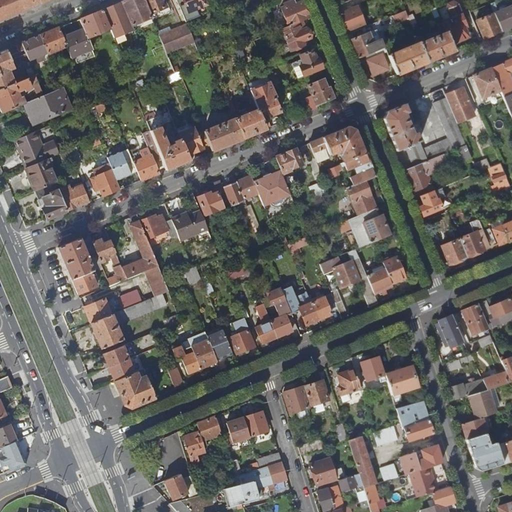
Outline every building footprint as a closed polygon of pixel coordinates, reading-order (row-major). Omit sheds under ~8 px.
[(0,0),(0,21),(51,0),(0,0)] [(129,0),(123,3),(133,27),(152,19),(150,15),(144,0),(129,0)] [(144,0),(150,15),(166,8),(166,7),(163,0),(144,0)] [(176,0),(186,24),(200,18),(197,10),(207,6),(204,0),(176,0)] [(211,5),(213,10),(223,6),(221,1),(211,5)] [(285,8),(281,10),(289,27),(303,21),(309,19),(302,2),(296,5),(294,2),(285,6),(285,8)] [(123,3),(103,11),(111,30),(114,39),(126,35),(128,34),(134,31),(133,27),(123,3)] [(449,6),(448,11),(452,20),(455,19),(453,14),(460,11),(462,16),(463,16),(459,7),(454,4),(449,6)] [(511,6),(495,14),(502,32),(511,28),(511,6)] [(340,15),(347,33),(365,25),(357,8),(340,15)] [(435,15),(434,16),(437,24),(442,22),(437,8),(432,10),(435,15)] [(80,21),(84,30),(88,40),(111,30),(103,11),(80,21)] [(443,24),(447,33),(452,45),(469,38),(465,28),(466,25),(463,16),(462,16),(460,11),(453,14),(455,19),(452,20),(443,24)] [(477,22),(484,40),(502,32),(495,14),(477,22)] [(282,30),(291,52),(304,46),(302,42),(311,39),(308,29),(306,30),(303,21),(289,27),(282,30)] [(351,41),(358,59),(384,49),(381,41),(373,44),(369,34),(384,28),(382,21),(359,31),(362,37),(351,41)] [(170,28),(158,33),(164,47),(167,55),(195,44),(188,26),(172,33),(170,28)] [(41,37),(48,54),(48,56),(67,48),(63,39),(59,29),(41,37)] [(67,48),(72,60),(92,51),(88,40),(84,30),(63,39),(67,48)] [(418,38),(428,63),(455,52),(452,45),(447,33),(426,42),(423,36),(418,38)] [(389,57),(397,76),(428,63),(418,38),(417,35),(404,41),(405,45),(414,41),(416,46),(389,57)] [(22,45),(29,62),(31,66),(45,61),(43,56),(48,54),(41,37),(22,45)] [(0,54),(0,91),(14,86),(8,72),(14,70),(13,69),(29,62),(22,45),(0,54)] [(153,52),(161,71),(162,71),(165,79),(167,78),(175,75),(167,55),(164,47),(153,52)] [(293,65),(299,80),(323,69),(319,60),(318,60),(314,51),(301,57),(302,61),(293,65)] [(267,59),(270,67),(282,62),(279,54),(267,59)] [(368,62),(375,76),(389,70),(383,56),(368,62)] [(511,60),(491,69),(501,92),(503,98),(511,94),(511,88),(506,75),(511,72),(511,73),(511,60)] [(473,77),(483,100),(485,99),(501,92),(491,69),(473,77)] [(167,78),(170,83),(182,78),(180,73),(175,75),(167,78)] [(30,79),(14,86),(0,91),(0,109),(2,114),(25,105),(21,98),(19,99),(18,95),(16,95),(17,92),(19,93),(21,92),(23,95),(25,94),(24,93),(35,89),(39,99),(43,97),(35,77),(30,79)] [(308,87),(312,97),(306,100),(311,112),(318,109),(317,107),(334,99),(330,89),(328,90),(324,81),(308,87)] [(258,111),(267,130),(271,128),(268,121),(281,116),(269,87),(251,94),(258,111)] [(25,105),(33,126),(71,110),(62,89),(43,97),(39,99),(25,105)] [(446,99),(457,125),(474,117),(463,89),(445,97),(446,99)] [(225,97),(233,116),(237,114),(229,95),(230,94),(228,90),(223,92),(225,97)] [(501,92),(485,99),(488,106),(504,99),(503,98),(501,92)] [(504,99),(511,118),(511,94),(503,98),(504,99)] [(221,98),(229,118),(233,116),(225,97),(221,98)] [(406,148),(414,168),(443,156),(455,151),(466,146),(457,125),(446,99),(434,105),(448,140),(424,150),(417,134),(414,135),(406,115),(416,110),(413,102),(387,113),(383,120),(397,152),(406,148)] [(97,108),(99,114),(106,111),(104,105),(97,108)] [(235,120),(243,140),(267,130),(258,111),(235,120)] [(145,120),(151,132),(159,129),(163,127),(165,126),(161,117),(157,119),(155,115),(145,120)] [(205,133),(210,146),(213,152),(243,140),(235,120),(208,132),(202,118),(199,119),(205,133)] [(159,129),(167,146),(165,146),(166,148),(168,149),(171,148),(166,137),(167,136),(163,127),(159,129)] [(151,132),(164,163),(167,171),(167,172),(185,164),(176,143),(175,144),(175,146),(171,148),(168,149),(166,148),(165,146),(167,146),(159,129),(151,132)] [(181,141),(188,157),(204,150),(204,149),(210,146),(205,133),(198,136),(195,129),(179,135),(181,141)] [(310,145),(316,160),(317,163),(331,157),(331,156),(339,152),(344,164),(365,155),(356,132),(348,129),(310,145)] [(149,150),(135,156),(133,151),(129,152),(139,174),(142,182),(160,175),(156,166),(164,163),(151,132),(143,135),(149,150)] [(47,161),(60,156),(54,142),(42,147),(36,133),(14,142),(18,151),(21,150),(24,156),(31,153),(36,165),(47,161)] [(90,143),(92,149),(102,145),(99,139),(90,143)] [(176,143),(185,164),(190,162),(188,157),(181,141),(176,143)] [(455,151),(461,163),(472,159),(466,146),(455,151)] [(77,149),(69,152),(73,162),(74,166),(82,162),(77,149)] [(21,150),(18,151),(26,170),(36,165),(31,153),(24,156),(21,150)] [(108,160),(113,171),(118,183),(139,174),(129,152),(129,151),(108,160)] [(281,172),(283,175),(291,172),(290,171),(292,170),(302,165),(296,151),(276,159),(281,172)] [(69,152),(60,156),(64,165),(73,162),(69,152)] [(365,155),(344,164),(341,165),(342,168),(345,167),(346,168),(353,165),(356,172),(370,166),(365,155)] [(443,156),(414,168),(405,172),(414,193),(432,185),(428,177),(448,168),(443,156)] [(26,170),(35,193),(52,186),(57,184),(47,161),(36,165),(26,170)] [(493,167),(500,184),(495,187),(497,193),(500,192),(511,187),(501,164),(493,167)] [(328,170),(331,178),(338,175),(337,172),(341,170),(339,166),(328,170)] [(356,172),(359,179),(352,182),(353,187),(367,181),(375,178),(370,166),(356,172)] [(283,175),(286,184),(296,179),(292,170),(290,171),(291,172),(283,175)] [(113,171),(91,180),(95,188),(96,188),(98,192),(101,191),(104,198),(121,191),(118,183),(113,171)] [(284,203),(283,200),(292,197),(286,184),(283,175),(281,172),(254,183),(259,195),(264,208),(273,205),(274,207),(278,207),(281,206),(284,203)] [(237,183),(245,201),(259,195),(254,183),(251,178),(237,183)] [(325,181),(311,187),(317,202),(331,196),(326,185),(325,181)] [(349,189),(360,217),(378,209),(367,181),(353,187),(349,189)] [(196,199),(204,217),(223,209),(218,198),(226,195),(224,189),(221,182),(214,185),(216,193),(211,196),(210,194),(196,199)] [(226,195),(232,208),(245,202),(245,201),(237,183),(224,189),(226,195)] [(44,200),(47,209),(43,211),(48,221),(68,213),(59,192),(52,195),(51,193),(54,191),(52,186),(35,193),(39,202),(44,200)] [(59,192),(68,213),(90,203),(83,187),(74,190),(73,188),(71,188),(71,187),(59,192)] [(500,192),(504,200),(511,196),(511,189),(511,187),(500,192)] [(421,197),(424,206),(420,208),(424,217),(443,209),(439,200),(437,201),(437,199),(438,198),(445,195),(443,188),(421,197)] [(248,209),(259,236),(263,234),(252,207),(248,209)] [(360,217),(339,225),(342,233),(352,230),(361,249),(375,243),(391,237),(383,217),(382,218),(378,209),(360,217)] [(172,221),(178,236),(181,242),(209,231),(201,212),(184,219),(183,216),(172,221)] [(143,221),(150,239),(169,232),(172,239),(178,236),(172,221),(165,224),(162,215),(156,218),(155,216),(143,221)] [(493,224),(492,226),(494,230),(505,226),(503,221),(502,220),(493,224)] [(460,240),(468,258),(490,248),(484,233),(479,221),(470,224),(474,234),(460,240)] [(130,226),(144,260),(123,269),(127,281),(146,273),(159,267),(151,247),(148,240),(140,222),(130,226)] [(511,222),(505,226),(494,230),(494,231),(500,246),(511,241),(511,222)] [(484,233),(490,248),(497,246),(491,230),(484,233)] [(148,240),(151,247),(172,239),(169,232),(150,239),(148,240)] [(285,239),(278,241),(281,249),(288,247),(288,246),(285,239)] [(59,249),(72,281),(91,273),(93,272),(80,240),(59,249)] [(442,248),(450,266),(468,258),(460,240),(442,248)] [(93,244),(98,255),(102,265),(109,262),(108,260),(112,259),(115,268),(114,269),(116,275),(114,276),(115,278),(109,281),(108,281),(111,287),(127,281),(123,269),(112,242),(102,246),(100,241),(93,244)] [(320,266),(324,274),(333,270),(341,289),(359,282),(370,308),(378,304),(375,295),(367,278),(356,251),(320,266)] [(90,259),(96,272),(103,268),(102,265),(98,255),(90,259)] [(384,264),(386,270),(392,285),(406,279),(397,258),(384,264)] [(247,264),(226,272),(229,280),(250,271),(247,264)] [(146,273),(156,298),(164,294),(169,292),(165,281),(159,267),(146,273)] [(188,279),(192,288),(193,291),(204,286),(197,268),(192,270),(186,273),(188,279)] [(163,273),(166,280),(173,277),(170,270),(163,273)] [(367,278),(375,295),(393,287),(392,285),(386,270),(367,278)] [(72,281),(79,296),(92,290),(91,286),(95,284),(91,273),(72,281)] [(308,294),(308,295),(312,293),(306,279),(302,280),(308,294)] [(307,326),(319,321),(312,304),(308,295),(308,294),(296,299),(290,284),(281,288),(282,290),(295,322),(303,319),(307,326)] [(206,289),(210,298),(216,296),(212,287),(206,289)] [(269,298),(272,304),(275,305),(277,305),(280,312),(279,315),(280,319),(271,323),(278,339),(298,330),(295,322),(282,290),(270,295),(269,298)] [(338,307),(343,320),(349,317),(338,291),(332,293),(333,295),(338,307)] [(119,300),(124,311),(143,303),(138,292),(119,300)] [(91,325),(102,351),(123,342),(116,326),(136,318),(137,319),(144,316),(144,315),(168,305),(164,294),(156,298),(143,303),(124,311),(112,316),(91,325)] [(312,304),(319,321),(332,315),(330,311),(338,307),(333,295),(312,304)] [(482,302),(492,326),(493,327),(497,325),(494,319),(497,318),(500,325),(511,319),(511,305),(509,298),(489,307),(487,301),(482,302)] [(84,309),(91,325),(112,316),(106,301),(84,309)] [(478,304),(488,328),(492,326),(482,302),(478,304)] [(461,312),(471,335),(488,328),(478,304),(461,312)] [(256,329),(263,345),(278,339),(271,323),(264,306),(257,309),(264,326),(256,329)] [(179,315),(167,321),(170,327),(175,325),(181,323),(179,315)] [(438,321),(450,348),(464,342),(452,315),(438,321)] [(230,339),(237,356),(255,348),(248,332),(250,331),(245,318),(231,324),(235,332),(232,334),(233,338),(230,339)] [(208,341),(217,362),(233,355),(219,322),(203,328),(205,333),(205,334),(208,341)] [(471,335),(467,337),(470,344),(478,341),(491,335),(488,328),(471,335)] [(181,359),(188,375),(217,363),(217,362),(208,341),(206,342),(202,334),(180,343),(182,347),(173,351),(178,361),(181,359)] [(478,341),(481,347),(494,342),(491,335),(478,341)] [(148,339),(153,351),(159,348),(154,336),(148,339)] [(134,343),(104,355),(109,369),(129,361),(128,359),(139,354),(134,343)] [(361,363),(366,381),(385,374),(379,357),(361,363)] [(467,357),(442,365),(445,372),(461,367),(460,364),(468,361),(467,357)] [(506,372),(510,382),(511,381),(511,363),(509,358),(505,359),(504,357),(500,358),(506,372)] [(109,369),(115,382),(135,374),(129,361),(109,369)] [(385,374),(395,405),(403,402),(400,393),(418,387),(411,366),(385,374)] [(337,375),(341,386),(338,387),(343,403),(350,401),(348,393),(361,389),(359,383),(355,369),(337,375)] [(169,373),(176,391),(184,387),(176,370),(175,370),(169,373)] [(483,379),(487,389),(489,389),(510,382),(506,372),(483,379)] [(115,382),(125,407),(132,409),(156,399),(147,377),(142,379),(141,382),(137,380),(139,378),(137,373),(135,374),(115,382)] [(7,377),(0,379),(0,392),(11,387),(7,377)] [(462,384),(450,388),(454,400),(465,396),(487,389),(483,379),(463,386),(462,384)] [(304,386),(310,406),(328,400),(322,381),(304,386)] [(284,393),(291,414),(311,408),(310,406),(304,386),(284,393)] [(487,389),(465,396),(468,404),(470,403),(471,407),(473,413),(475,419),(482,417),(496,413),(494,406),(489,389),(487,389)] [(396,410),(400,424),(402,429),(404,428),(429,421),(423,402),(396,410)] [(243,417),(248,436),(267,430),(261,412),(243,417)] [(197,424),(199,432),(203,446),(206,445),(205,440),(221,435),(215,416),(197,424)] [(226,423),(232,442),(248,436),(243,417),(226,423)] [(461,424),(466,439),(486,433),(487,432),(482,417),(475,419),(461,424)] [(403,437),(402,438),(403,442),(433,433),(429,421),(404,428),(406,433),(402,435),(403,437)] [(0,447),(16,440),(10,424),(0,428),(0,447)] [(336,426),(341,443),(348,440),(343,424),(336,426)] [(373,432),(377,446),(397,439),(393,426),(375,432),(373,432)] [(183,437),(190,457),(205,452),(203,446),(199,432),(183,437)] [(466,439),(475,467),(482,470),(503,463),(497,445),(496,442),(489,444),(489,446),(487,446),(486,442),(488,441),(486,433),(466,439)] [(359,474),(363,488),(373,485),(376,484),(361,436),(348,440),(359,474)] [(16,440),(0,447),(0,451),(1,451),(10,470),(26,462),(16,440)] [(298,447),(300,456),(324,448),(321,440),(298,447)] [(511,440),(497,445),(503,463),(511,460),(511,440)] [(399,457),(405,475),(408,474),(430,467),(442,463),(436,445),(420,450),(422,455),(416,457),(414,452),(399,457)] [(256,460),(257,462),(259,469),(281,461),(279,453),(256,460)] [(309,465),(316,486),(336,479),(329,458),(309,465)] [(229,462),(234,477),(241,475),(236,460),(229,462)] [(234,477),(236,485),(242,503),(243,505),(255,501),(254,498),(259,497),(257,491),(252,493),(251,488),(262,484),(262,487),(287,479),(281,461),(259,469),(252,471),(241,475),(234,477)] [(249,465),(252,471),(259,469),(257,462),(249,465)] [(379,468),(384,482),(397,477),(393,464),(379,468)] [(408,474),(416,497),(432,492),(435,491),(432,482),(431,476),(433,476),(430,467),(408,474)] [(338,480),(342,491),(355,487),(354,486),(358,484),(360,491),(350,493),(351,499),(366,497),(363,488),(359,474),(338,480)] [(164,481),(172,499),(187,493),(178,475),(164,481)] [(198,496),(169,504),(176,511),(210,511),(242,503),(236,485),(217,490),(198,496)] [(366,497),(367,500),(371,511),(378,509),(386,507),(384,499),(377,500),(373,485),(363,488),(366,497)] [(317,492),(323,511),(333,508),(333,511),(343,507),(336,486),(317,492)] [(436,506),(421,511),(446,511),(445,508),(446,507),(445,505),(454,502),(450,486),(435,491),(432,492),(436,506)] [(511,511),(511,502),(498,507),(499,511),(511,511)]
